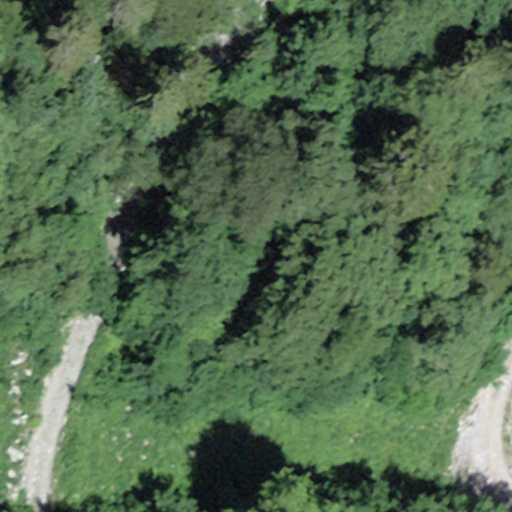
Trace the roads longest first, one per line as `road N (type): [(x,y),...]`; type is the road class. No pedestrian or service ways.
road 1 (track): [(238,0),(147,148),(63,393),(41,511)]
road 2 (track): [(511,489),(496,449),(511,368)]
